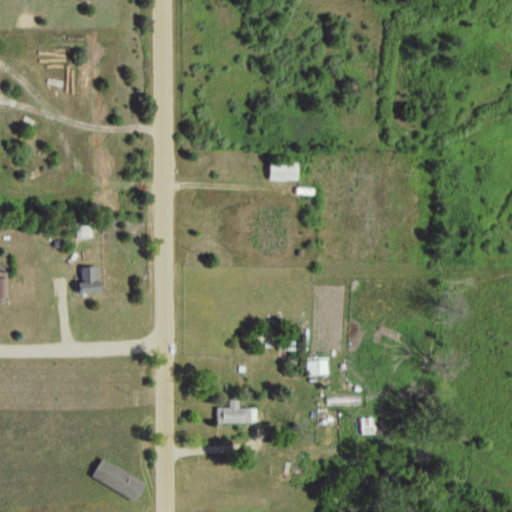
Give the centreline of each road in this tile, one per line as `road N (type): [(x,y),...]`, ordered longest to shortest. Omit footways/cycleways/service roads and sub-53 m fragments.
road 1 (residential): [(162,511),(160,0)]
road 2 (residential): [(161,226),(0,222)]
